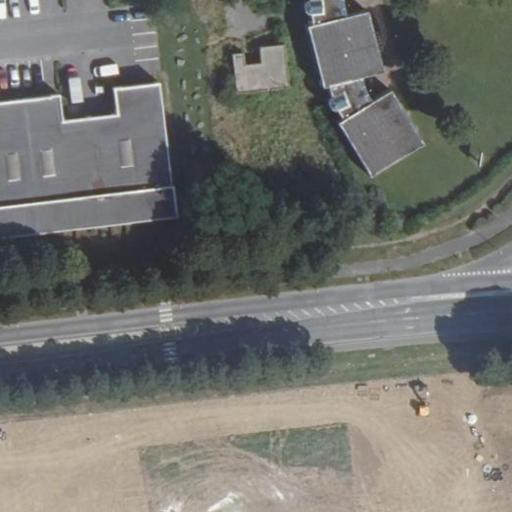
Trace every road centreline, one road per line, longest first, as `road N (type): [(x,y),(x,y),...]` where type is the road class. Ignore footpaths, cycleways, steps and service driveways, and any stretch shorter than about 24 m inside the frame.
road 1 (secondary): [(0,374),(434,317),(493,293)]
road 2 (secondary): [(454,285),(0,335)]
